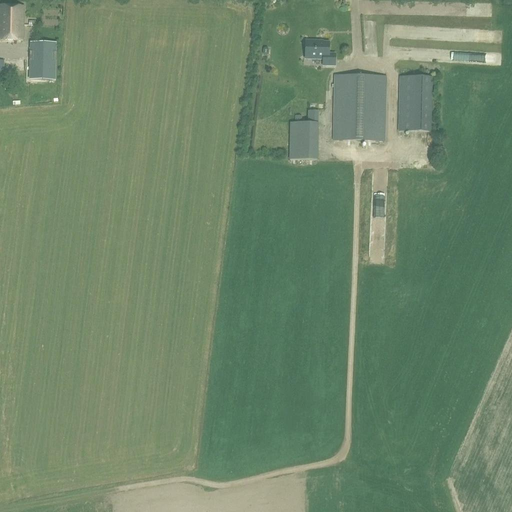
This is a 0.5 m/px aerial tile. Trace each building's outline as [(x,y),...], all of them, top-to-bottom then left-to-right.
[(0,6),(0,40),(24,42),(25,7),(0,6)] [(318,42),(306,42),(306,58),(323,58),(323,66),(335,66),(335,54),(329,54),(329,43),(318,43),(318,42)] [(55,44),(30,43),(29,80),(54,81),(55,44)] [(24,61),(12,64),(13,70),(25,66),(24,61)] [(335,77),(334,142),(385,142),(386,78),(335,77)] [(400,78),(399,132),(431,133),(433,79),(400,78)] [(316,124),(302,124),(302,116),(296,116),(296,124),(291,124),(290,161),(315,161),(316,124)] [(304,422),(301,439),(313,441),(317,424),(304,422)]
